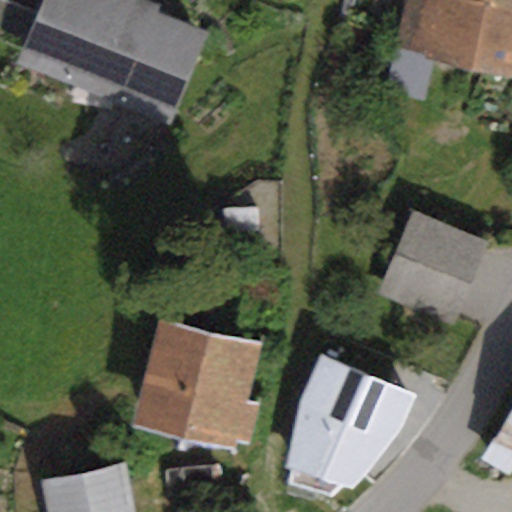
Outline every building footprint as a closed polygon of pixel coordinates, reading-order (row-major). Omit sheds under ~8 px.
[(70,0),(62,20),(13,0),(0,0),(0,43),(188,120),(227,25),(165,0),(70,0)] [(511,0),(426,0),(413,48),(511,74),(511,0)] [(511,261),(431,222),(392,301),(473,340),(511,261)] [(287,347),(185,320),(157,427),(259,454),(287,347)] [(511,445),(503,463),(511,467),(511,445)] [(148,511),(142,473),(56,486),(59,511),(148,511)]
